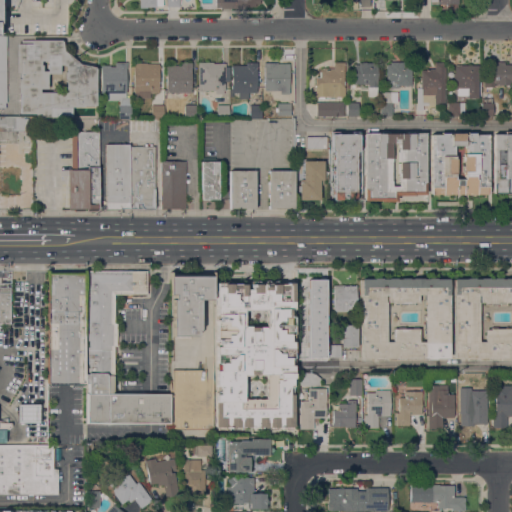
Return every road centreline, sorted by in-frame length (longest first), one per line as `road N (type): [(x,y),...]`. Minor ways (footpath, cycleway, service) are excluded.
road 1 (primary): [(74,237),(511,237)]
road 2 (residential): [(511,27),(100,27)]
road 3 (residential): [(511,460),(297,464)]
